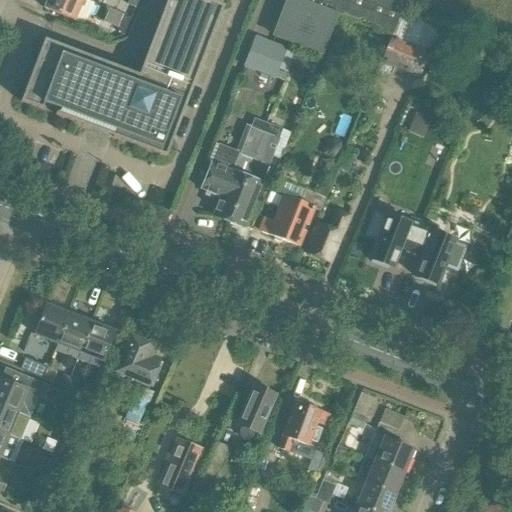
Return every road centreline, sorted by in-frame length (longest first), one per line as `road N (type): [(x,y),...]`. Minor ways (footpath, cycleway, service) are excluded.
road 1 (secondary): [(21,214),(482,392)]
road 2 (residential): [(428,511),(482,392)]
